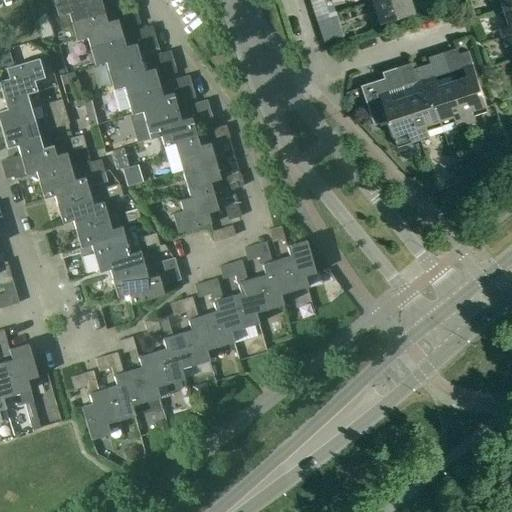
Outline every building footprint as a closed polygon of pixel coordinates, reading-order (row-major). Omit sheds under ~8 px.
[(69,14),(71,23),(104,14),(100,0),(53,0),(58,17),(69,14)] [(382,26),(416,15),(411,0),(379,0),(374,2),(382,26)] [(511,0),(489,0),(490,2),(496,0),(500,0),(505,13),(511,10),(511,0)] [(137,14),(134,2),(121,6),(125,18),(137,14)] [(511,10),(505,13),(510,27),(500,30),(503,39),(511,36),(511,10)] [(336,13),(317,19),(317,20),(318,20),(321,30),(332,26),(329,17),(336,14),(336,13)] [(107,23),(104,14),(71,23),(77,41),(87,38),(90,48),(123,38),(117,20),(107,23)] [(152,27),(142,29),(139,30),(143,43),(156,39),(152,27)] [(511,36),(503,39),(505,48),(511,45),(511,36)] [(106,63),(108,72),(141,63),(136,44),(125,48),(123,38),(90,48),(95,66),(106,63)] [(158,55),(162,67),(174,64),(171,51),(158,55)] [(453,83),(467,125),(476,123),(473,112),(487,108),(469,52),(459,55),(467,79),(453,83)] [(26,94),(27,95),(37,92),(34,81),(45,78),(39,59),(6,69),(9,79),(0,81),(0,87),(4,100),(26,94)] [(124,88),(127,97),(160,87),(158,81),(178,75),(174,64),(162,67),(154,70),(154,69),(144,72),(141,63),(108,72),(114,91),(124,88)] [(427,128),(441,123),(422,67),(414,70),(412,64),(398,69),(407,98),(421,141),(430,138),(427,128)] [(422,67),(441,123),(454,119),(457,128),(467,125),(453,83),(439,87),(432,64),(422,67)] [(189,76),(179,79),(176,79),(180,92),(193,88),(189,76)] [(421,141),(407,98),(393,103),(385,80),(362,87),(374,127),(388,122),(394,138),(408,134),(411,144),(421,141)] [(142,112),(145,121),(178,112),(173,94),(162,97),(160,87),(127,97),(132,115),(142,112)] [(26,94),(4,100),(7,110),(0,111),(0,125),(1,131),(35,121),(27,95),(26,94)] [(49,104),(53,116),(66,112),(62,100),(49,104)] [(198,116),(211,113),(207,100),(195,104),(198,116)] [(66,112),(53,116),(57,128),(69,124),(66,112)] [(164,147),(174,144),(174,143),(197,137),(191,118),(181,121),(178,112),(145,121),(150,140),(161,137),(164,147)] [(1,131),(4,139),(7,149),(17,146),(20,156),(43,149),(42,148),(35,121),(1,131)] [(213,129),(217,142),(230,138),(226,126),(213,129)] [(83,135),(73,138),(70,139),(74,152),(86,148),(83,135)] [(199,146),(197,137),(174,143),(174,144),(182,171),(215,162),(210,143),(199,146)] [(36,172),(39,181),(72,171),(66,153),(56,156),(53,145),(42,148),(43,149),(20,156),(26,175),(36,172)] [(101,160),(91,163),(88,164),(92,176),(105,172),(101,160)] [(221,180),(215,162),(182,171),(190,198),(190,199),(213,192),(210,183),(221,180)] [(57,206),(90,196),(85,178),(74,181),(72,171),(39,181),(44,199),(55,196),(57,206)] [(231,190),(233,189),(244,186),(240,174),(227,177),(231,190)] [(119,184),(109,187),(107,188),(110,201),(123,197),(119,184)] [(190,199),(190,198),(180,201),(183,211),(172,214),(178,234),(211,224),(208,213),(218,210),(213,192),(190,199)] [(90,196),(57,206),(63,224),(73,221),(76,230),(109,220),(103,202),(93,205),(90,196)] [(242,217),(238,204),(225,208),(229,220),(242,217)] [(138,209),(128,212),(125,213),(129,225),(142,222),(138,209)] [(109,220),(76,230),(81,249),(91,246),(94,255),(127,245),(122,227),(111,230),(109,220)] [(269,230),(272,240),(273,243),(285,239),(281,226),(269,230)] [(156,234),(146,237),(144,237),(147,250),(160,246),(156,234)] [(306,241),(287,246),(290,257),(280,259),(290,292),(308,287),(305,277),(315,274),(306,241)] [(112,279),(145,270),(140,251),(130,254),(127,245),(94,255),(99,273),(110,270),(112,279)] [(244,248),(247,259),(248,261),(260,258),(257,245),(244,248)] [(178,271),(175,258),(162,262),(166,275),(178,271)] [(256,278),(265,311),(283,305),(280,295),(290,292),(280,259),(262,265),(265,275),(256,278)] [(236,276),(232,263),(219,267),(223,280),(236,276)] [(128,295),(131,305),(164,296),(159,276),(148,279),(145,270),(112,279),(118,298),(128,295)] [(13,284),(10,272),(0,274),(0,284),(1,288),(13,284)] [(265,311),(256,278),(237,283),(241,293),(231,296),(240,329),(259,324),(256,313),(265,311)] [(211,294),(208,282),(195,285),(199,298),(211,294)] [(240,329),(231,296),(213,301),(216,312),(207,314),(216,348),(234,342),(231,332),(240,329)] [(187,313),(183,300),(170,304),(174,317),(187,313)] [(216,348),(207,314),(188,320),(191,331),(182,333),(191,366),(209,361),(206,350),(216,348)] [(157,319),(148,322),(145,323),(149,335),(161,332),(157,319)] [(191,366),(182,333),(163,339),(166,349),(156,352),(166,385),(185,379),(182,369),(191,366)] [(133,337),(120,341),(124,354),(137,350),(133,337)] [(2,363),(12,396),(31,391),(28,381),(38,378),(28,344),(9,350),(12,361),(2,363)] [(166,385),(156,352),(138,357),(141,368),(132,370),(141,403),(160,398),(157,387),(166,385)] [(112,368),(108,356),(96,359),(99,372),(112,368)] [(0,410),(6,409),(3,399),(12,396),(2,363),(0,363),(0,410)] [(141,403),(132,370),(114,376),(117,386),(107,389),(117,422),(135,416),(132,406),(141,403)] [(87,387),(84,374),(71,378),(75,390),(87,387)] [(92,404),(81,407),(91,441),(110,435),(107,424),(117,422),(107,389),(89,394),(92,404)]
